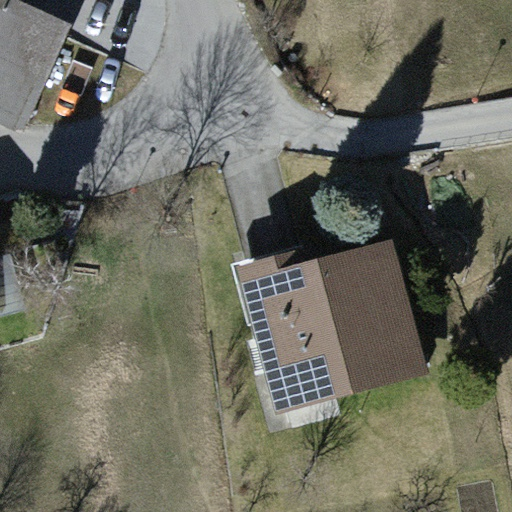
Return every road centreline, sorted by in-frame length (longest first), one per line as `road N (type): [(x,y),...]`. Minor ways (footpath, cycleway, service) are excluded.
road 1 (residential): [(511,133),(321,145),(160,142)]
road 2 (residential): [(160,142),(0,140)]
road 3 (residential): [(187,0),(160,142)]
